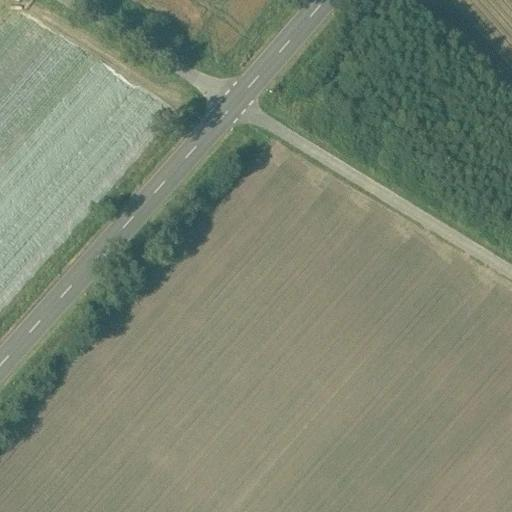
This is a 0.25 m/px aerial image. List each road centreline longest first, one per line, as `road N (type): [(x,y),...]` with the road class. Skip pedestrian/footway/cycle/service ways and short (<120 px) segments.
road 1 (tertiary): [(233,103),(0,364)]
road 2 (unclassified): [(233,103),(511,278)]
road 3 (unclassified): [(71,0),(233,103)]
road 4 (tertiary): [(322,0),(233,103)]
